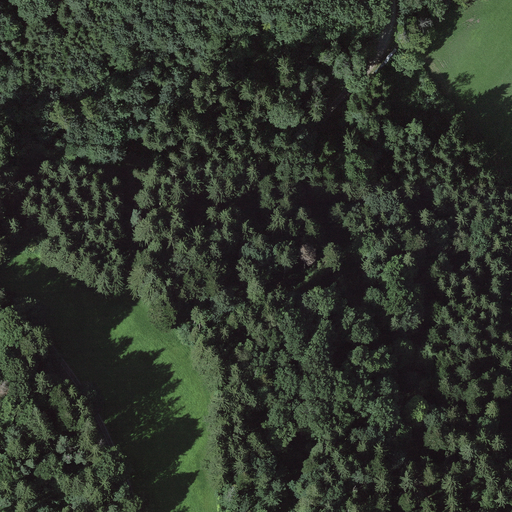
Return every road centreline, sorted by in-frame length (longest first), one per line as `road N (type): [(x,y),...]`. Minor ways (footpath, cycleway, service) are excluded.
road 1 (track): [(436,511),(412,469),(391,374),(305,205),(303,178),(318,125),(382,47),(392,0)]
road 2 (track): [(139,511),(82,396),(32,319),(0,291)]
